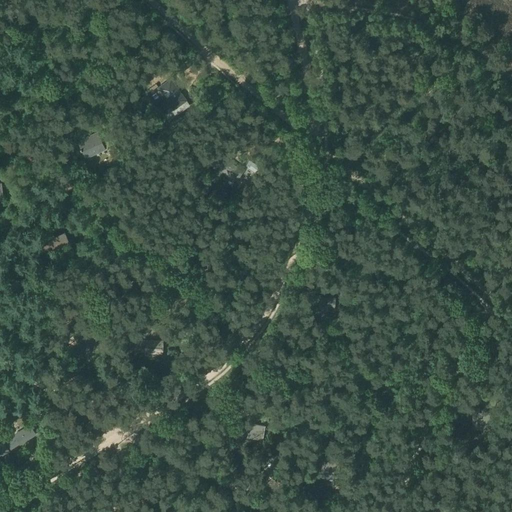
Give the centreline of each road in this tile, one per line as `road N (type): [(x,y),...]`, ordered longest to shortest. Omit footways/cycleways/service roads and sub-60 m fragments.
road 1 (track): [(0,503),(196,387),(266,312),(297,248),(317,174),(289,3)]
road 2 (track): [(147,0),(511,312)]
road 3 (track): [(246,338),(129,232),(0,141)]
road 4 (track): [(488,309),(390,511)]
road 5 (track): [(117,435),(222,483),(261,511)]
road 6 (track): [(117,435),(0,361)]
